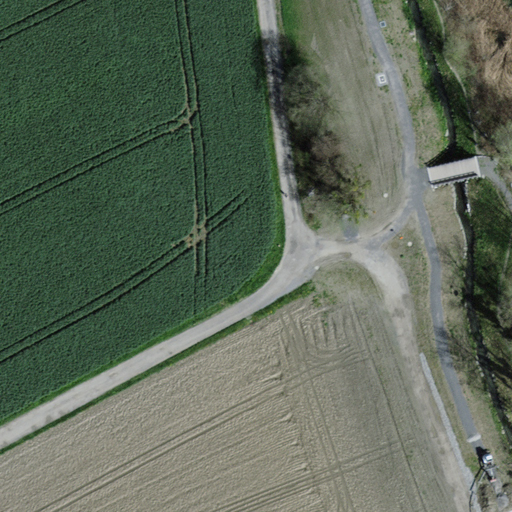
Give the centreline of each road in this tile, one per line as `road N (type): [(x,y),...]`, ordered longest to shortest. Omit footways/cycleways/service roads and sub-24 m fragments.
road 1 (unclassified): [(302,260),(237,312),(0,437)]
road 2 (track): [(474,511),(377,239)]
road 3 (unclassified): [(263,0),(302,260)]
road 4 (unclassified): [(415,180),(406,212),(384,235),(302,260)]
